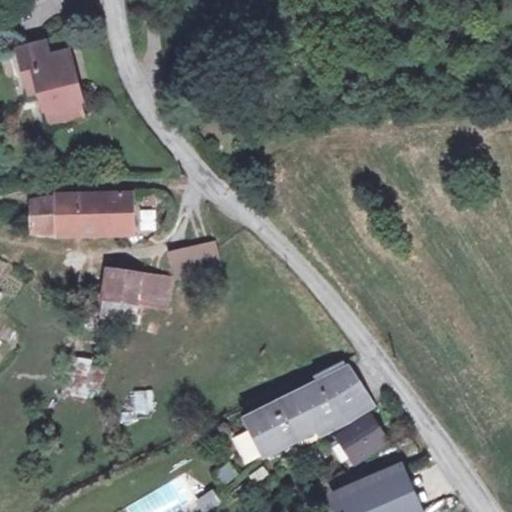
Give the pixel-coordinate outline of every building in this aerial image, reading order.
[(27,72),(39,69),(44,90),(47,105),(85,97),(73,48),(53,52),(49,38),(20,46),(27,72)] [(27,72),(31,92),(44,90),(39,69),(27,72)] [(47,105),(51,122),(89,114),(85,97),(47,105)] [(89,197),(58,200),(40,203),(37,205),(38,238),(135,235),(132,195),(124,195),(89,197)] [(211,240),(191,242),(194,269),(214,267),(211,240)] [(179,243),(182,270),(194,269),(191,242),(179,243)] [(146,291),(148,268),(118,267),(118,272),(110,272),(108,297),(131,298),(131,307),(145,307),(146,291)] [(168,269),(148,268),(146,291),(167,293),(168,269)] [(179,341),(178,362),(199,363),(201,343),(179,341)] [(60,393),(88,399),(96,362),(68,356),(60,393)] [(317,379),(249,413),(267,450),(296,436),(289,422),(309,413),(316,427),(337,417),(370,397),(352,369),(321,387),(317,379)] [(309,413),(289,422),(296,436),(316,427),(309,413)] [(373,414),(340,434),(351,454),(384,434),(373,414)] [(331,440),(342,459),(351,454),(340,434),(331,440)] [(337,505),(340,511),(414,511),(422,507),(400,469),(337,505)] [(200,497),(205,503),(218,494),(213,488),(200,497)]
